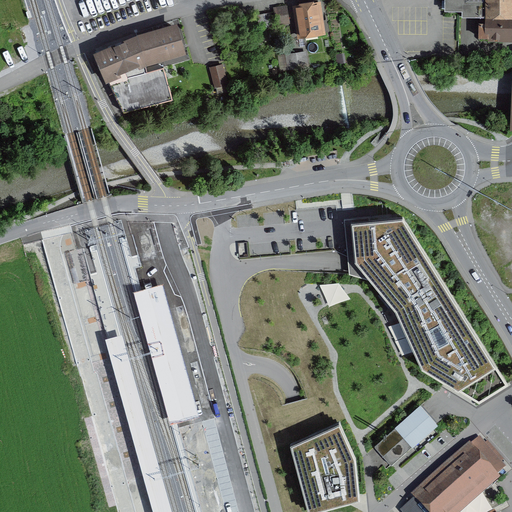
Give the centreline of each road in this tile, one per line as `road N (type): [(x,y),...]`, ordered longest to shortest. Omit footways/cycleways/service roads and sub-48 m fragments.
road 1 (unclassified): [(51,220),(126,511)]
road 2 (residential): [(345,178),(195,204),(124,203),(51,220)]
road 3 (residential): [(231,0),(78,47),(0,85)]
